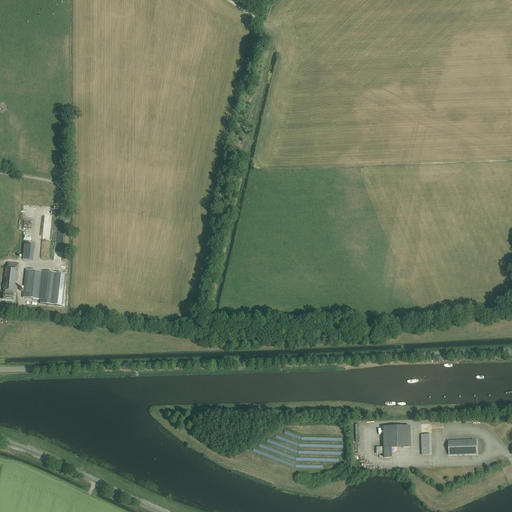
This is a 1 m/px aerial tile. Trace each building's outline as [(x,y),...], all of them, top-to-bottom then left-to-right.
[(23,259),(34,260),(35,246),(25,244),(23,259)] [(2,288),(4,288),(3,300),(14,301),(14,294),(16,294),(17,286),(16,286),(16,282),(17,282),(19,264),(9,263),(8,268),(5,268),(2,288)] [(40,304),(63,306),(66,275),(26,270),(23,298),(41,300),(40,304)] [(383,426),(384,449),(391,448),(411,448),(410,426),(383,426)] [(421,435),(422,455),(432,455),(431,435),(421,435)] [(449,441),(449,455),(477,455),(477,441),(449,441)]
